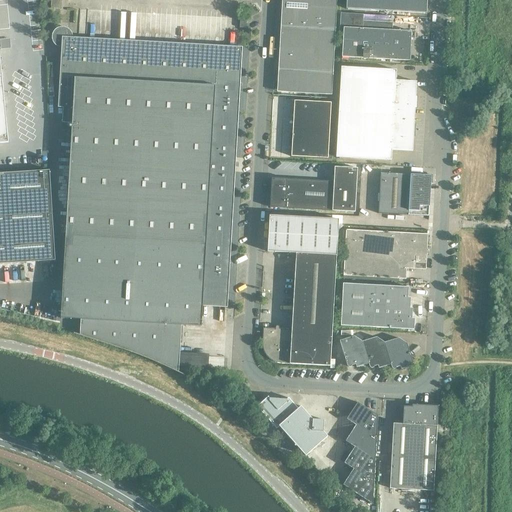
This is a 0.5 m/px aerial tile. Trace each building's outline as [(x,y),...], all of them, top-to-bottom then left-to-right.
[(51,0),(51,8),(61,8),(61,0),(51,0)] [(345,10),(393,12),(395,11),(395,0),(282,0),(277,92),(332,95),(337,0),(343,0),(346,0),(345,10)] [(427,14),(427,0),(395,0),(395,11),(393,12),(427,14)] [(364,14),(341,13),(340,27),(339,27),(339,36),(343,36),(342,57),(410,61),(411,31),(396,31),(396,22),(364,21),(364,14)] [(62,123),(72,123),(60,318),(80,320),(80,335),(74,333),(74,334),(80,336),(131,352),(142,356),(151,360),(160,364),(171,369),(185,376),(185,375),(179,372),(179,368),(179,361),(180,354),(180,350),(181,340),(181,329),(181,325),(201,326),(203,306),(227,308),(242,47),(236,47),(232,47),(224,46),(212,46),(203,45),(192,44),(183,44),(172,43),(162,43),(153,42),(143,42),(132,41),(122,40),(113,40),(103,39),(92,39),(73,38),(73,37),(73,36),(73,35),(72,34),(72,33),(72,32),(71,31),(70,31),(70,30),(69,29),(68,28),(67,28),(66,28),(65,27),(64,27),(63,27),(62,27),(61,27),(59,27),(58,28),(57,28),(56,29),(55,30),(54,30),(54,31),(53,32),(53,33),(52,34),(52,35),(52,37),(52,38),(52,39),(52,40),(52,41),(52,42),(53,42),(53,43),(54,44),(54,45),(55,45),(56,46),(58,47),(59,48),(60,48),(61,48),(58,108),(63,108),(62,123)] [(0,143),(9,143),(9,141),(8,136),(7,125),(6,119),(6,111),(5,106),(5,100),(4,95),(2,78),(2,72),(1,67),(0,58),(0,53),(0,143)] [(339,100),(336,158),(391,161),(392,150),(413,151),(415,109),(417,109),(417,97),(416,97),(416,95),(416,82),(396,81),(396,70),(341,67),(339,100)] [(305,157),(328,159),(331,103),(294,101),(291,157),(305,157)] [(272,180),(270,208),(355,212),(357,168),(336,167),(334,167),(334,182),(272,178),(272,180)] [(50,170),(0,173),(0,264),(56,261),(50,170)] [(380,173),(379,193),(430,196),(431,176),(411,175),(380,173)] [(379,193),(378,214),(429,217),(430,196),(379,193)] [(296,253),(294,292),(334,294),(336,256),(339,220),(269,216),(267,252),(296,253)] [(343,276),(406,279),(406,269),(426,270),(427,256),(425,254),(425,250),(427,248),(428,234),(346,230),(343,276)] [(343,284),(341,326),(414,330),(414,319),(412,318),(413,308),(410,308),(411,298),(405,297),(406,288),(409,288),(409,287),(405,287),(343,284)] [(278,363),(280,364),(330,366),(332,341),(333,325),(334,294),(294,292),(292,330),(263,328),(263,331),(262,346),(263,347),(263,349),(264,351),(264,352),(265,354),(266,355),(267,356),(268,357),(269,358),(270,359),(271,360),(273,361),(274,362),(276,363),(278,363)] [(369,364),(361,341),(354,336),(339,341),(347,366),(348,367),(349,367),(350,367),(351,367),(351,366),(352,366),(355,364),(356,368),(369,364)] [(391,365),(384,342),(376,337),(362,342),(361,341),(369,364),(370,367),(370,368),(371,368),(372,368),(373,368),(374,367),(378,366),(379,369),(391,365)] [(400,366),(401,370),(414,366),(410,354),(407,343),(399,338),(384,342),(391,365),(392,368),(392,369),(393,369),(394,369),(395,369),(396,368),(400,366)] [(179,361),(179,368),(208,370),(209,356),(180,354),(179,361)] [(257,407),(276,428),(298,409),(289,398),(287,399),(270,398),(268,397),(257,407)] [(347,419),(356,425),(377,439),(378,416),(358,403),(347,419)] [(403,424),(393,423),(390,489),(434,491),(438,406),(419,405),(417,407),(404,406),(403,424)] [(277,429),(279,427),(306,456),(328,436),(323,431),(324,420),(313,419),(301,406),(298,409),(276,428),(277,429)] [(345,441),(354,447),(375,461),(377,439),(356,425),(345,441)] [(344,463),(353,469),(374,482),(375,461),(354,447),(344,463)] [(374,482),(353,469),(343,485),(373,504),(374,482)]
